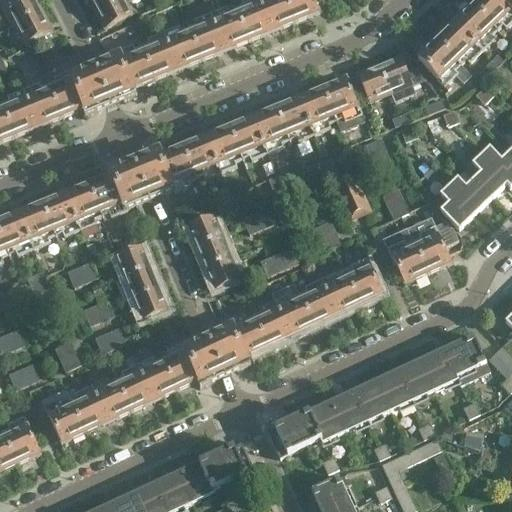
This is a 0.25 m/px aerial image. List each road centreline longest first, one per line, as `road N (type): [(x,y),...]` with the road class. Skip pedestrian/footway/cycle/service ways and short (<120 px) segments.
road 1 (residential): [(244,412),(466,311),(485,291),(491,261),(511,241)]
road 2 (residential): [(125,134),(362,35),(401,0)]
road 3 (residential): [(244,412),(125,134)]
road 4 (residential): [(40,505),(244,412)]
road 5 (residential): [(125,134),(58,0)]
road 6 (residential): [(0,186),(125,134)]
